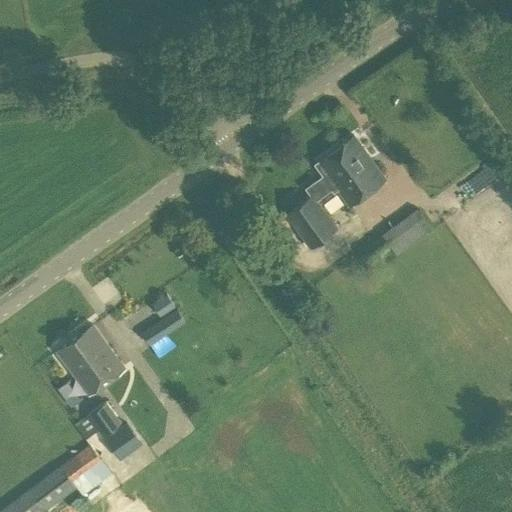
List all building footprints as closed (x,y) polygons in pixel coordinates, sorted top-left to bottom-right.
[(349,203),(383,179),(353,137),(315,163),(324,175),(306,187),(311,194),(286,212),(310,247),(337,227),(316,198),(330,188),(333,192),(337,189),(349,203)] [(396,253),(432,229),(419,209),(357,251),(367,265),(370,263),(371,264),(383,255),(383,254),(392,248),(396,253)] [(149,345),(185,321),(177,308),(140,332),(149,345)] [(89,393),(124,368),(92,325),(58,350),(89,393)] [(71,406),(82,399),(69,380),(58,387),(71,406)] [(121,421),(106,400),(87,414),(88,415),(98,429),(102,435),(121,421)] [(85,438),(98,429),(88,415),(74,424),(85,438)] [(89,443),(2,508),(4,511),(40,511),(46,509),(77,486),(73,481),(102,459),(89,443)]
